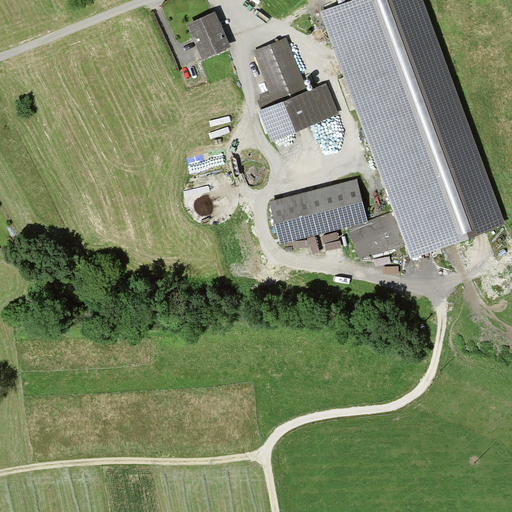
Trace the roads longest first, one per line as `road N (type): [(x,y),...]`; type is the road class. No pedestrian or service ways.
road 1 (track): [(0,472),(97,459),(264,459),(276,511)]
road 2 (track): [(264,459),(268,444),(296,421),(386,408),(409,395),(438,353),(446,311)]
